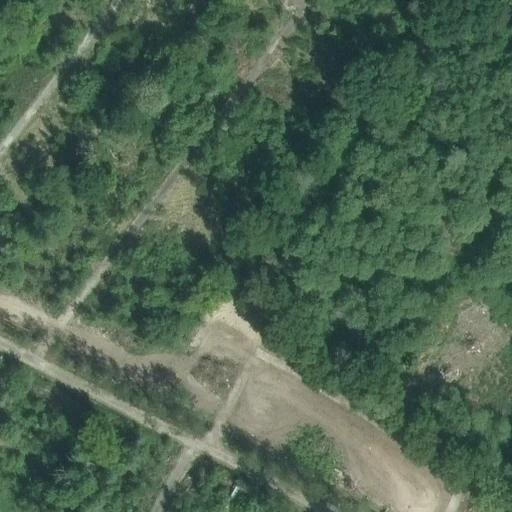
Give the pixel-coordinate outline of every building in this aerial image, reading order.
[(0,0),(0,5),(4,10),(14,0),(0,0)] [(61,0),(93,27),(102,16),(83,0),(61,0)] [(197,0),(189,0),(172,35),(186,42),(204,3),(197,0)] [(244,0),(270,16),(277,5),(269,0),(244,0)] [(350,0),(338,0),(333,7),(347,18),(357,5),(350,0)] [(378,40),(384,29),(355,11),(349,21),(378,40)] [(220,33),(207,46),(229,67),(242,54),(220,33)] [(307,63),(317,51),(304,41),(295,52),(307,63)] [(305,69),(296,80),(331,108),(339,98),(305,69)] [(219,104),(228,94),(199,70),(190,81),(219,104)] [(340,70),(331,81),(348,95),(357,84),(340,70)] [(283,94),(272,106),(297,129),(308,117),(283,94)] [(326,126),(332,115),(318,108),(312,118),(326,126)] [(247,129),(239,138),(265,161),(273,151),(247,129)] [(152,138),(146,150),(169,161),(175,149),(152,138)] [(37,189),(24,205),(40,218),(68,183),(34,155),(19,174),(37,189)] [(140,193),(147,182),(118,162),(110,173),(140,193)] [(247,191),(255,181),(231,164),(224,174),(247,191)] [(87,206),(112,220),(118,208),(93,195),(87,206)] [(208,233),(218,222),(192,200),(182,212),(208,233)] [(10,215),(31,231),(39,220),(18,204),(10,215)] [(92,253),(100,243),(78,226),(70,235),(92,253)] [(154,251),(146,261),(177,287),(185,277),(154,251)] [(44,255),(36,265),(63,285),(70,275),(44,255)] [(38,318),(45,308),(19,289),(12,300),(38,318)] [(124,305),(150,315),(155,302),(129,292),(124,305)] [(240,297),(233,312),(271,331),(279,316),(240,297)] [(145,344),(156,352),(180,321),(169,312),(145,344)] [(225,318),(222,325),(208,321),(201,341),(213,344),(218,330),(232,335),(237,322),(225,318)] [(90,323),(73,348),(116,377),(141,340),(113,321),(104,333),(90,323)] [(227,343),(251,358),(258,346),(235,331),(227,343)] [(243,365),(247,356),(215,341),(211,350),(243,365)] [(182,372),(173,390),(203,406),(209,394),(192,385),(195,378),(182,372)] [(0,422),(6,427),(31,386),(20,380),(0,412),(0,422)] [(277,385),(259,415),(254,412),(247,423),(274,439),(298,397),(277,385)] [(312,459),(332,423),(320,417),(301,453),(312,459)] [(115,467),(145,482),(155,462),(124,447),(115,467)] [(394,504),(415,467),(404,461),(383,498),(394,504)] [(193,478),(210,487),(217,473),(200,464),(193,478)] [(407,490),(417,496),(424,482),(413,477),(407,490)] [(401,499),(394,511),(442,511),(451,494),(430,484),(418,507),(401,499)] [(243,511),(253,494),(240,487),(226,511),(243,511)] [(118,488),(108,511),(137,511),(127,508),(133,494),(118,488)] [(36,500),(30,511),(48,511),(51,506),(36,500)]
